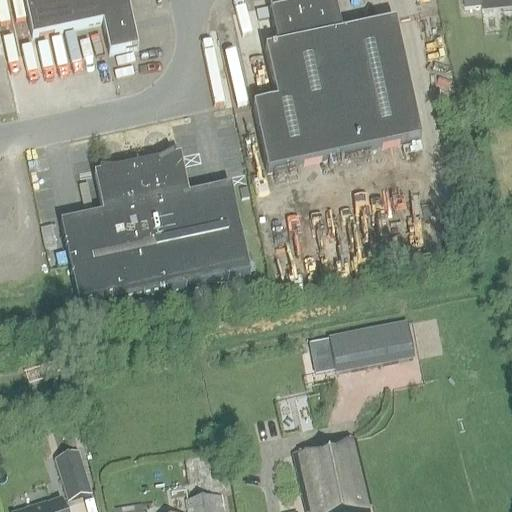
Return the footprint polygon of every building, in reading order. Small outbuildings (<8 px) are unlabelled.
[(22,0),(31,41),(101,26),(95,0),(22,0)] [(95,0),(101,26),(108,58),(137,52),(125,0),(95,0)] [(322,0),(318,0),(294,5),(276,9),(277,13),(270,14),(269,11),(267,11),(276,50),(264,53),(275,105),(251,111),(266,177),(420,143),(394,25),(340,36),(332,0),(330,0),(331,1),(324,3),(322,0)] [(511,0),(463,0),(464,12),(482,10),(482,14),(511,11),(511,0)] [(173,161),(171,157),(157,165),(157,164),(115,174),(98,173),(98,177),(93,178),(101,217),(59,227),(78,314),(249,277),(229,189),(187,198),(179,160),(173,161)] [(0,333),(40,325),(12,196),(0,198),(0,333)] [(327,341),(335,378),(414,362),(406,325),(327,341)] [(367,511),(367,507),(351,442),(292,456),(304,511),(367,511)] [(67,505),(91,497),(78,455),(54,463),(67,505)] [(220,511),(219,499),(186,504),(186,511),(220,511)]
